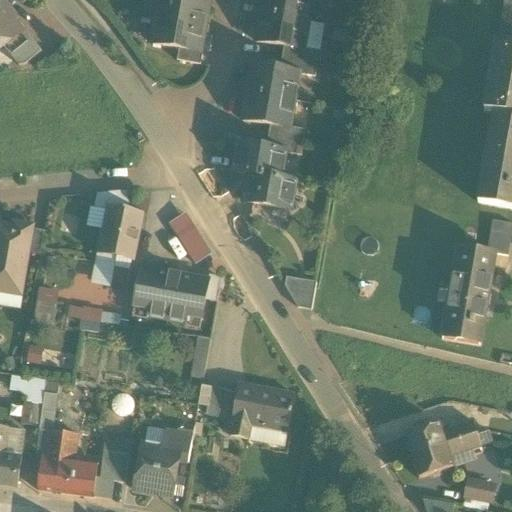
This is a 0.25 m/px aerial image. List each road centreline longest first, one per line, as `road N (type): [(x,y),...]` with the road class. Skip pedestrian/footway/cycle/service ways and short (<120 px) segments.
road 1 (unclassified): [(177,159),(402,511)]
road 2 (residential): [(0,196),(138,181),(177,159)]
road 3 (unclassified): [(48,0),(154,123)]
road 4 (residential): [(154,123),(215,79),(230,0)]
